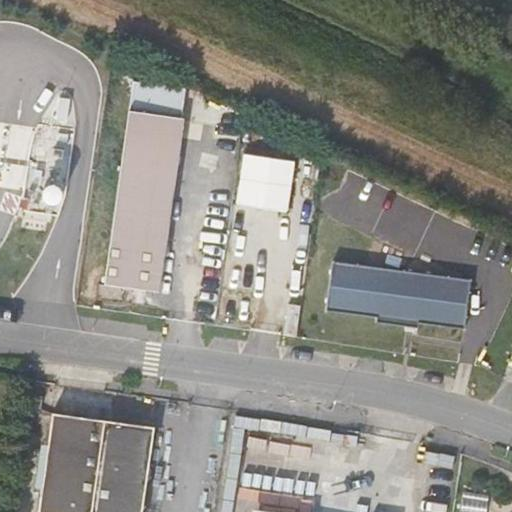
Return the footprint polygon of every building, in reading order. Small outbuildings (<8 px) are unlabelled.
[(154,291),(180,120),(127,112),(100,283),(154,291)] [(474,278),(336,260),(331,310),(380,316),(380,321),(423,326),(423,322),(468,327),(474,278)] [(39,396),(27,394),(25,408),(37,409),(39,396)] [(37,417),(37,409),(25,408),(23,415),(37,417)] [(136,511),(150,427),(49,412),(33,511),(136,511)]
